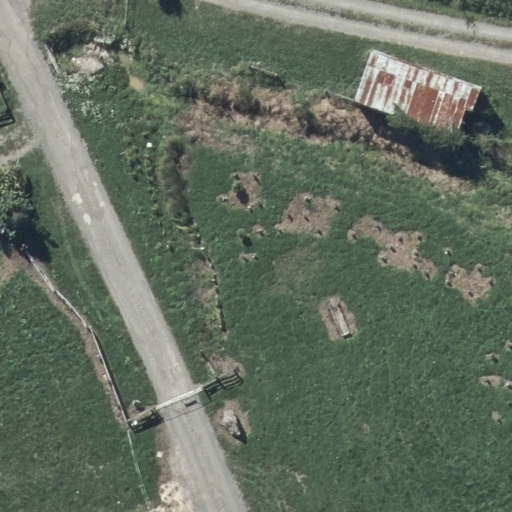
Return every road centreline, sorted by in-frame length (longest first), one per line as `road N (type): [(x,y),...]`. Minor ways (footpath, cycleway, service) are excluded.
road 1 (track): [(0,18),(224,511)]
road 2 (track): [(266,0),(511,44)]
